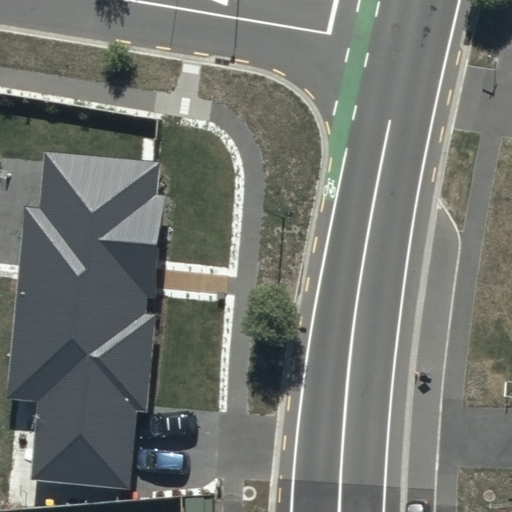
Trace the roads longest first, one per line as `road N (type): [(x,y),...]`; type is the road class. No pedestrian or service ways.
road 1 (tertiary): [(404,47),(354,319),(338,511)]
road 2 (residential): [(131,0),(404,47)]
